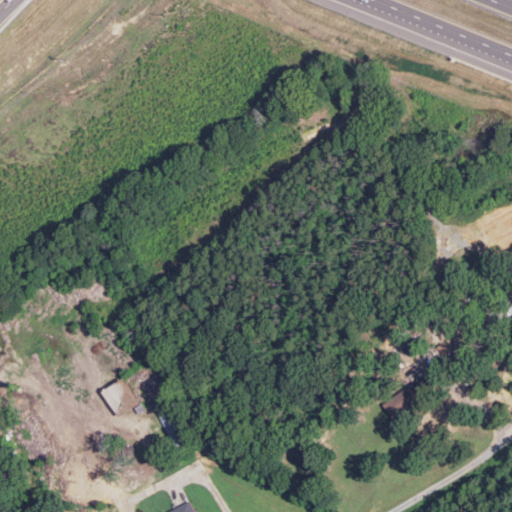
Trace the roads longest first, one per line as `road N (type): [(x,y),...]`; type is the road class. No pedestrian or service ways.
road 1 (motorway): [(362,0),(511,60)]
road 2 (residential): [(389,511),(511,437)]
